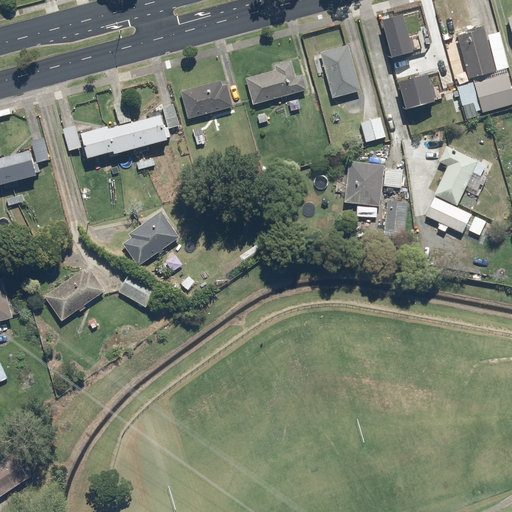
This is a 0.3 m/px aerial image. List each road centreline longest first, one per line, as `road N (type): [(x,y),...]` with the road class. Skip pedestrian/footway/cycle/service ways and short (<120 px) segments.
road 1 (primary): [(157,39),(0,83)]
road 2 (primary): [(0,44),(149,3)]
road 3 (primary): [(304,0),(157,39)]
